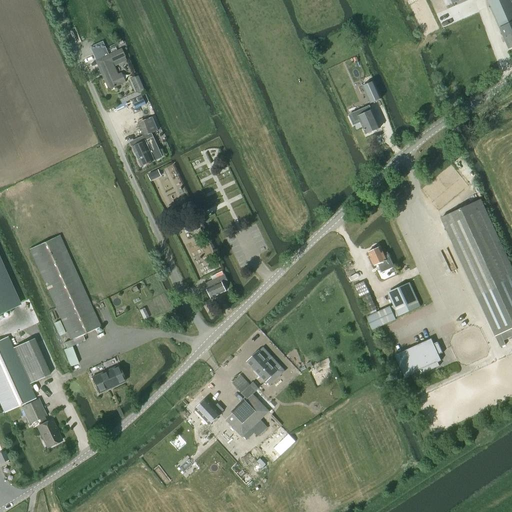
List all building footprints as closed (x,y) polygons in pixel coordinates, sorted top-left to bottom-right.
[(511,6),(509,0),(488,0),(491,6),(501,29),(500,31),(501,35),(503,36),(509,48),(511,46),(511,6)] [(90,48),(93,54),(106,48),(103,42),(90,48)] [(109,55),(106,48),(93,54),(96,61),(109,55)] [(124,57),(121,50),(109,55),(96,61),(109,90),(122,84),(125,82),(121,73),(118,75),(112,62),(124,57)] [(122,103),(141,95),(133,77),(129,79),(135,92),(120,99),(122,103)] [(370,104),(381,99),(373,82),(363,86),(370,104)] [(356,112),(350,115),(354,124),(359,121),(365,134),(379,128),(372,111),(370,112),(368,107),(356,112)] [(141,166),(161,157),(150,134),(157,131),(152,118),(138,123),(144,137),(136,140),(138,144),(132,147),(141,166)] [(160,177),(158,171),(157,170),(147,175),(150,181),(160,177)] [(511,268),(481,200),(441,218),(495,337),(511,329),(511,268)] [(30,249),(70,340),(99,327),(58,236),(30,249)] [(382,251),(380,247),(368,252),(374,266),(378,265),(381,273),(394,268),(387,253),(386,254),(384,249),(382,251)] [(0,312),(18,305),(0,265),(0,312)] [(205,283),(205,284),(207,288),(206,289),(211,298),(225,291),(223,285),(228,283),(224,274),(224,275),(222,272),(219,274),(220,277),(205,283)] [(409,284),(391,292),(389,297),(397,317),(419,308),(409,284)] [(390,307),(366,317),(372,330),(395,320),(390,307)] [(511,329),(495,337),(500,347),(505,345),(503,341),(511,336),(511,329)] [(7,337),(0,340),(0,404),(4,413),(35,398),(7,337)] [(31,384),(50,375),(33,338),(14,347),(31,384)] [(441,355),(442,355),(437,344),(436,344),(437,344),(433,346),(430,340),(394,356),(403,378),(417,372),(418,375),(418,376),(438,367),(436,364),(440,362),(437,356),(441,355)] [(63,349),(70,366),(78,363),(71,346),(63,349)] [(263,356),(258,351),(247,362),(265,382),(266,381),(269,385),(280,375),(276,372),(277,371),(271,365),(275,361),(266,352),(263,356)] [(118,366),(92,378),(99,394),(125,381),(118,366)] [(242,437),(268,412),(252,395),(257,390),(251,384),(249,386),(240,376),(232,384),(247,399),(225,420),(242,437)] [(47,416),(39,400),(39,399),(20,408),(28,424),(38,419),(41,425),(36,427),(46,448),(62,441),(52,420),(47,422),(45,417),(47,416)] [(208,402),(197,412),(212,427),(222,417),(208,402)]
